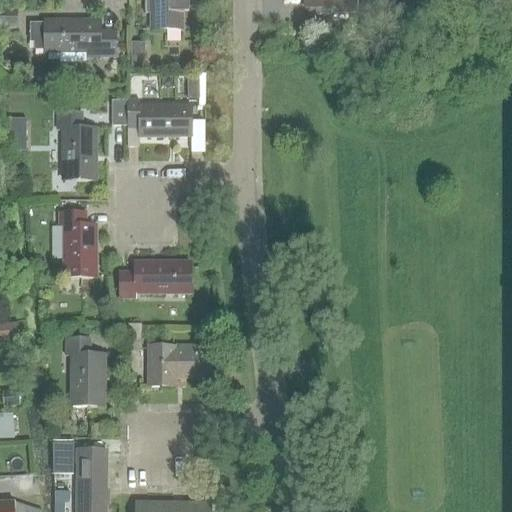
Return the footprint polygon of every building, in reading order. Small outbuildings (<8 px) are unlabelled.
[(151,0),(152,0),(145,1),(145,15),(152,15),(152,32),(182,32),(182,15),(189,14),(189,2),(190,0),(151,0)] [(285,0),(285,1),(308,1),(308,12),(332,12),(331,0),(285,0)] [(331,0),(332,12),(332,15),(356,15),(356,0),(341,0),(331,0)] [(390,0),(390,12),(415,12),(415,1),(437,1),(437,0),(390,0)] [(511,0),(492,0),(492,8),(493,8),(493,9),(511,8),(511,0)] [(0,8),(0,28),(15,28),(15,9),(0,8)] [(382,16),(382,9),(375,9),(362,8),(362,16),(362,20),(382,20),(382,16)] [(116,33),(105,33),(100,33),(100,23),(44,23),(44,26),(31,26),(31,43),(35,43),(35,52),(44,52),(44,54),(59,54),(59,64),(86,64),(86,58),(116,58),(116,33)] [(343,28),(343,42),(364,42),(364,28),(343,28)] [(131,45),(131,71),(145,71),(145,45),(131,45)] [(128,128),(128,101),(112,101),(112,128),(128,128)] [(140,107),(140,101),(128,101),(128,128),(137,128),(137,138),(192,138),(192,107),(140,107)] [(96,183),(96,131),(82,131),(82,115),(57,115),(57,131),(64,131),(64,183),(96,183)] [(26,128),(26,121),(10,121),(10,140),(22,140),(22,128),(26,128)] [(85,227),(85,226),(85,216),(59,216),(59,229),(64,229),(64,280),(95,280),(95,227),(85,227)] [(190,265),(133,265),(133,274),(119,274),(119,300),(135,300),(135,295),(190,295),(190,265)] [(18,325),(0,326),(0,344),(19,344),(18,325)] [(141,353),(141,327),(127,327),(127,353),(141,353)] [(102,408),(103,356),(89,356),(89,341),(66,341),(66,357),(71,357),(71,408),(102,408)] [(173,380),(209,379),(209,353),(173,353),(173,349),(148,349),(148,389),(173,389),(173,380)] [(18,354),(5,355),(6,369),(18,368),(18,354)] [(18,394),(7,394),(7,409),(18,408),(18,394)] [(105,511),(107,463),(107,453),(77,452),(76,511),(105,511)] [(0,503),(0,511),(37,511),(14,503),(0,503)]
